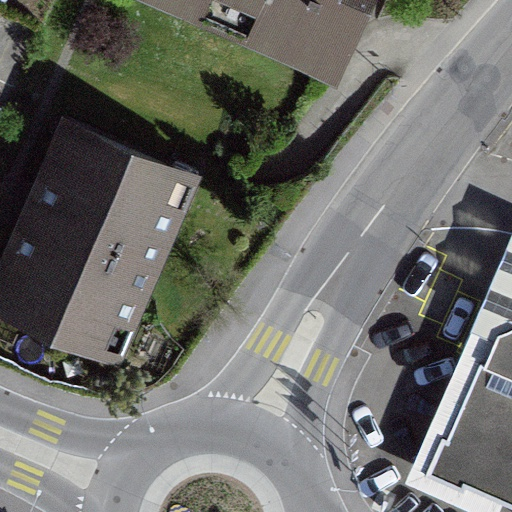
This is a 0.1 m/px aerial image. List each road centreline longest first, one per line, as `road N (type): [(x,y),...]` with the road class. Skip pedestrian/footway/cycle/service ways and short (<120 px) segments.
road 1 (residential): [(257,446),(294,352),(350,253),(511,42)]
road 2 (secondary): [(257,446),(207,436),(182,442),(160,453),(128,492)]
road 3 (secondary): [(0,440),(128,492)]
